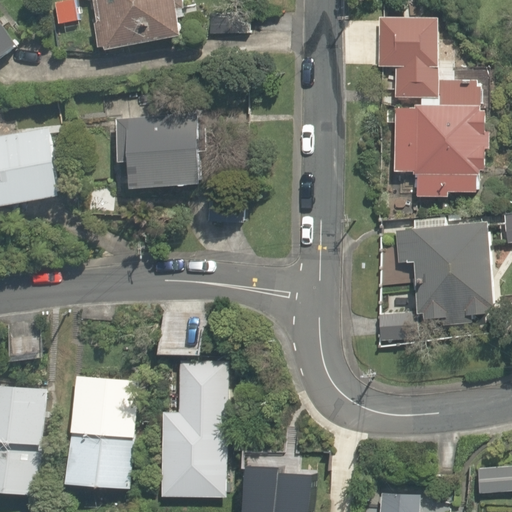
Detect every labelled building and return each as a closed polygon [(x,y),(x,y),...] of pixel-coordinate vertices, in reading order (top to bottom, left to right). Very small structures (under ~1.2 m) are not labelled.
[(69,0),(58,2),(62,24),(80,20),(76,0),(69,0)] [(110,50),(185,35),(180,9),(186,8),(184,0),(96,0),(100,22),(98,23),(102,47),(108,46),(109,46),(110,50)] [(210,13),(211,33),(251,32),(251,12),(210,13)] [(0,60),(21,44),(0,16),(0,60)] [(396,128),(395,179),(423,179),(422,203),(456,203),(456,192),(505,193),(508,37),(454,37),(455,24),(383,23),(382,74),(401,74),(401,108),(392,107),(392,128),(396,128)] [(133,161),(135,187),(205,182),(200,113),(120,119),(119,119),(122,161),(133,161)] [(0,136),(0,206),(64,195),(52,127),(0,136)] [(210,222),(246,222),(247,183),(211,183),(210,222)] [(499,316),(500,228),(403,226),(403,273),(430,274),(429,315),(499,316)] [(144,380),(82,379),(81,487),(144,488),(144,380)] [(58,387),(0,384),(0,492),(53,495),(58,387)] [(328,443),(287,440),(286,456),(327,459),(328,443)] [(511,469),(480,473),(483,500),(511,496),(511,469)] [(460,472),(436,474),(438,511),(463,510),(460,472)] [(230,511),(228,477),(177,481),(178,495),(170,496),(171,511),(230,511)] [(430,511),(431,494),(387,492),(386,511),(430,511)]
